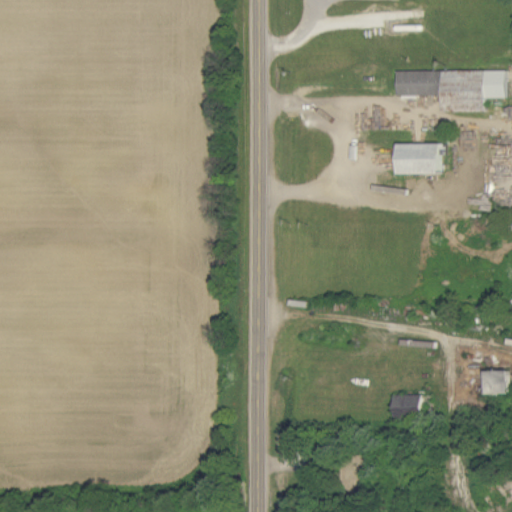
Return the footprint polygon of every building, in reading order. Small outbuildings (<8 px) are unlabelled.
[(511,73),(401,72),(401,97),(447,97),(447,113),(491,113),(491,100),(511,100),(511,73)] [(511,192),(511,183),(511,139),(498,140),(499,193),(511,192)] [(402,146),(402,176),(447,176),(447,145),(402,146)] [(511,372),(490,373),(490,396),(511,395),(511,372)] [(427,397),(398,397),(399,420),(427,419),(427,397)]
